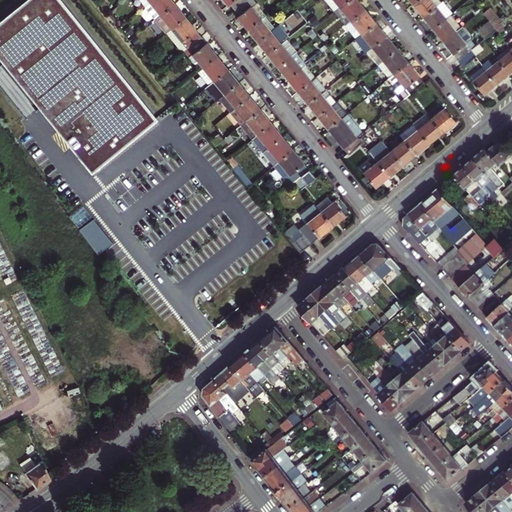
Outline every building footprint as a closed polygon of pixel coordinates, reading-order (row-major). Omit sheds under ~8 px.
[(155,121),(57,0),(20,0),(0,16),(0,64),(2,63),(46,117),(91,174),(102,165),(155,121)] [(146,0),(141,4),(151,17),(156,13),(146,0)] [(146,0),(156,13),(170,2),(168,0),(146,0)] [(236,14),(233,16),(238,21),(244,29),(257,18),(246,5),(251,1),(250,0),(240,0),(231,7),(236,14)] [(336,5),(331,0),(329,0),(326,3),(331,9),(336,6),(336,5)] [(342,0),(336,5),(336,6),(346,19),(361,7),(356,1),(355,0),(342,0)] [(433,5),(429,0),(412,0),(409,3),(414,9),(416,12),(419,16),(433,5)] [(438,0),(433,5),(419,16),(423,21),(429,28),(442,17),(447,13),(449,11),(439,0),(438,0)] [(471,0),(478,8),(485,17),(486,19),(493,14),(485,3),(483,4),(479,0),(471,0)] [(257,18),(262,14),(251,1),(246,5),(257,18)] [(176,9),(170,2),(156,13),(151,17),(151,18),(162,31),(167,27),(181,16),(176,9)] [(331,9),(329,11),(340,24),(346,19),(336,6),(331,9)] [(361,7),(346,19),(357,32),(372,21),(367,14),(361,7)] [(452,29),(457,25),(447,13),(442,17),(452,29)] [(267,31),(272,27),(262,14),(257,18),(267,31)] [(494,29),(500,24),(493,14),(486,19),(492,27),(494,29)] [(167,27),(172,32),(165,37),(176,51),(180,48),(182,46),(197,34),(189,25),(181,16),(167,27)] [(452,29),(442,17),(429,28),(432,32),(438,40),(452,29)] [(485,17),(473,27),(481,37),(492,27),(486,19),(485,17)] [(257,18),(244,29),(249,35),(254,41),(267,31),(257,18)] [(351,37),(357,32),(346,19),(340,24),(351,37)] [(372,21),(357,32),(368,47),(384,35),(378,28),(372,21)] [(272,27),(267,31),(254,41),(260,48),(264,54),(284,38),(288,35),(277,22),(272,27)] [(457,25),(452,29),(467,48),(472,44),(466,37),(467,34),(458,24),(457,25)] [(167,27),(162,31),(161,32),(165,37),(172,32),(167,27)] [(308,29),(305,32),(309,38),(313,35),(308,29)] [(447,50),(454,59),(467,48),(452,29),(438,40),(447,50)] [(357,32),(351,37),(363,52),(368,47),(357,32)] [(197,34),(182,46),(191,57),(199,66),(213,55),(205,45),(197,34)] [(509,50),(511,53),(511,34),(503,42),(506,45),(509,50)] [(389,41),(384,35),(368,47),(379,61),(395,48),(389,41)] [(284,38),(264,54),(270,61),(275,66),(292,52),(294,51),(284,38)] [(472,44),(467,48),(472,53),(480,46),(475,41),(472,44)] [(509,50),(506,45),(493,55),(497,60),(509,50)] [(191,57),(182,46),(180,48),(189,59),(191,57)] [(374,65),(379,61),(368,47),(363,52),(374,65)] [(390,73),(405,61),(400,55),(395,48),(379,61),(390,73)] [(472,53),(467,48),(454,59),(458,65),(472,53)] [(511,69),(511,53),(509,50),(497,60),(508,73),(511,69)] [(305,60),(306,62),(317,53),(316,51),(305,60)] [(292,52),(275,66),(280,73),(285,79),(302,65),(292,52)] [(213,55),(199,66),(210,79),(224,68),(219,61),(213,55)] [(497,60),(493,55),(481,65),(485,70),(497,60)] [(502,78),(508,73),(497,60),(485,70),(495,83),(502,78)] [(379,61),(374,65),(384,78),(390,73),(379,61)] [(405,61),(390,73),(384,78),(395,92),(401,88),(406,94),(421,82),(413,71),(405,61)] [(302,65),(285,79),(290,85),(295,92),(313,77),(302,65)] [(481,65),(468,76),(471,80),(485,70),(481,65)] [(199,66),(193,71),(203,84),(210,79),(199,66)] [(229,75),(224,68),(210,79),(220,92),(234,81),(229,75)] [(471,80),(482,94),(488,89),(495,83),(485,70),(471,80)] [(313,77),(295,92),(301,98),(306,104),(323,90),(313,77)] [(212,99),(214,97),(220,92),(210,79),(203,84),(201,86),(212,99)] [(231,106),(245,94),(240,88),(234,81),(220,92),(231,106)] [(406,94),(401,88),(395,92),(400,99),(406,94)] [(323,90),(306,104),(310,110),(315,116),(333,102),(323,90)] [(214,97),(225,111),(231,106),(220,92),(214,97)] [(251,101),(245,94),(231,106),(242,119),(256,107),(251,101)] [(333,102),(315,116),(320,122),(325,128),(343,114),(333,102)] [(231,106),(225,111),(235,124),(242,119),(231,106)] [(440,106),(426,117),(438,131),(446,125),(452,121),(440,106)] [(262,115),(256,107),(242,119),(235,124),(247,138),(267,121),(262,115)] [(409,122),(413,127),(426,117),(421,111),(408,122),(409,122)] [(343,114),(325,128),(333,139),(340,147),(353,137),(360,131),(345,112),(343,114)] [(413,127),(425,142),(432,137),(438,131),(426,117),(413,127)] [(273,128),(267,121),(247,138),(258,151),(278,135),(273,128)] [(413,127),(409,122),(395,133),(399,139),(413,127)] [(425,142),(413,127),(399,139),(412,153),(418,148),(425,142)] [(284,142),(278,135),(258,151),(269,165),(289,148),(284,142)] [(358,143),(353,137),(340,147),(345,154),(358,143)] [(511,152),(500,138),(494,142),(493,143),(484,151),(495,163),(496,165),(511,152)] [(404,159),(412,153),(399,139),(386,150),(397,164),(404,159)] [(391,170),(397,164),(386,150),(378,140),(364,151),(373,161),(384,175),(391,170)] [(296,158),(289,148),(269,165),(280,179),(285,174),(290,179),(291,178),(304,167),(296,158)] [(476,152),(471,157),(489,179),(496,187),(502,182),(489,167),(495,163),(484,151),(482,148),(476,152)] [(227,154),(223,157),(229,165),(234,161),(227,154)] [(496,197),(485,183),(489,179),(471,157),(466,161),(461,165),(482,190),(486,194),(491,200),(496,197)] [(377,180),(384,175),(373,161),(360,171),(371,185),(377,180)] [(486,194),(482,190),(461,165),(457,169),(451,174),(467,193),(462,197),(470,208),(486,194)] [(311,175),(304,167),(291,178),(297,186),(311,175)] [(426,195),(417,203),(431,218),(437,226),(453,244),(470,228),(462,219),(449,230),(443,223),(456,212),(435,188),(426,195)] [(326,194),(312,204),(317,210),(330,199),(326,194)] [(333,202),(330,199),(317,210),(328,224),(336,218),(342,213),(341,212),(333,202)] [(337,199),(333,202),(341,212),(345,209),(337,199)] [(328,224),(317,210),(312,204),(311,202),(297,213),(303,221),(297,226),(292,221),(281,230),(297,250),(318,232),(328,224)] [(397,220),(411,235),(420,228),(426,235),(437,226),(431,218),(417,203),(409,210),(397,220)] [(69,217),(78,228),(92,216),(83,206),(69,217)] [(99,254),(104,251),(113,243),(93,219),(80,230),(99,254)] [(459,251),(468,260),(484,245),(474,233),(457,249),(459,251)] [(493,237),(485,244),(493,255),(502,247),(493,237)] [(376,242),(371,243),(365,247),(358,253),(378,277),(380,279),(391,269),(396,274),(401,270),(376,242)] [(454,245),(435,261),(441,267),(451,258),(459,251),(457,249),(454,245)] [(468,260),(459,251),(451,258),(455,263),(459,268),(465,263),(468,260)] [(378,277),(358,253),(354,257),(350,260),(370,284),(378,277)] [(451,258),(441,267),(445,272),(455,263),(451,258)] [(370,284),(350,260),(346,264),(342,267),(364,291),(364,292),(372,285),(370,284)] [(459,268),(449,277),(458,286),(473,272),(476,269),(468,260),(465,263),(459,268)] [(445,272),(449,277),(459,268),(455,263),(445,272)] [(477,268),(473,272),(458,286),(462,291),(467,296),(482,282),(492,273),(483,263),(477,268)] [(339,270),(335,273),(347,286),(350,284),(359,295),(364,291),(342,267),(339,270)] [(347,286),(335,273),(332,275),(327,279),(344,299),(349,304),(353,300),(344,289),(347,286)] [(344,299),(327,279),(324,283),(320,286),(337,305),(344,299)] [(482,282),(467,296),(471,300),(477,306),(492,292),(482,282)] [(334,307),(337,305),(320,286),(316,289),(312,292),(333,317),(339,313),(334,307)] [(427,298),(421,291),(414,297),(420,304),(427,298)] [(333,317),(312,292),(309,295),(305,299),(323,321),(328,327),(336,320),(333,317)] [(501,302),(492,292),(477,306),(481,311),(486,316),(501,302)] [(430,301),(427,298),(420,304),(423,307),(430,301)] [(501,302),(486,316),(489,320),(493,324),(511,306),(511,304),(506,298),(501,302)] [(301,302),(297,306),(315,328),(323,321),(305,299),(301,302)] [(394,311),(402,305),(398,300),(390,307),(394,311)] [(511,306),(493,324),(496,328),(500,332),(511,320),(511,306)] [(386,318),(394,311),(390,307),(382,313),(386,318)] [(434,320),(436,323),(457,348),(462,344),(466,341),(443,315),(439,318),(438,317),(434,320)] [(511,320),(500,332),(503,335),(507,339),(511,333),(511,320)] [(328,327),(323,321),(315,328),(321,334),(328,327)] [(454,353),(458,349),(457,348),(436,323),(428,329),(433,335),(437,340),(451,356),(454,353)] [(270,329),(265,333),(287,359),(292,365),(301,358),(285,339),(274,326),(270,329)] [(405,332),(413,342),(418,348),(423,344),(410,329),(405,332)] [(428,339),(433,335),(428,329),(423,333),(428,339)] [(376,330),(368,336),(376,345),(384,339),(376,330)] [(287,359),(265,333),(261,336),(257,339),(280,366),(287,359)] [(437,340),(433,335),(428,339),(426,341),(430,347),(437,340)] [(250,345),(272,372),(280,366),(257,339),(254,342),(250,345)] [(437,340),(430,347),(442,361),(443,362),(446,359),(451,356),(437,340)] [(418,348),(423,353),(430,347),(426,341),(423,344),(418,348)] [(365,347),(361,342),(356,346),(360,351),(365,347)] [(435,367),(423,353),(418,348),(413,342),(406,348),(427,374),(431,371),(435,367)] [(345,354),(348,351),(341,343),(334,349),(340,356),(344,353),(345,354)] [(275,376),(272,372),(250,345),(246,348),(242,352),(254,366),(259,372),(264,377),(267,382),(275,376)] [(396,353),(398,355),(419,380),(423,377),(427,374),(406,348),(404,347),(396,353)] [(430,347),(423,353),(435,367),(439,364),(442,361),(430,347)] [(235,358),(247,372),(254,366),(242,352),(239,355),(235,358)] [(378,372),(382,378),(387,374),(383,368),(371,354),(366,359),(378,372)] [(395,367),(400,373),(412,387),(415,384),(419,380),(398,355),(390,361),(395,367)] [(266,395),(252,378),(247,372),(235,358),(232,360),(227,364),(249,390),(259,401),(266,395)] [(464,385),(456,391),(451,394),(457,403),(466,396),(471,393),(495,370),(492,367),(490,364),(488,363),(464,385)] [(249,390),(227,364),(220,370),(212,377),(233,403),(249,390)] [(387,374),(392,370),(387,364),(383,368),(387,374)] [(259,372),(254,366),(247,372),(252,378),(255,375),(259,372)] [(387,374),(392,379),(400,373),(395,367),(392,370),(387,374)] [(466,396),(473,404),(477,400),(502,378),(499,375),(495,370),(471,393),(466,396)] [(255,375),(260,381),(264,377),(259,372),(255,375)] [(392,379),(387,374),(382,378),(378,372),(375,375),(376,376),(384,386),(392,379)] [(409,391),(413,388),(412,387),(400,373),(392,379),(405,394),(409,391)] [(376,376),(368,383),(389,407),(392,403),(396,400),(384,386),(376,376)] [(206,382),(201,386),(201,394),(230,433),(240,425),(232,414),(238,409),(233,403),(212,377),(206,382)] [(484,407),(489,403),(508,385),(506,382),(502,378),(477,400),(473,404),(471,405),(477,413),(484,407)] [(392,379),(384,386),(396,400),(397,401),(401,397),(405,394),(392,379)] [(490,415),(494,412),(511,394),(511,388),(508,385),(489,403),(492,407),(487,411),(490,415)] [(330,394),(325,388),(317,395),(322,400),(330,394)] [(298,403),(306,397),(303,393),(295,399),(298,403)] [(511,394),(494,412),(490,415),(498,423),(511,409),(511,394)] [(314,407),(322,400),(317,395),(310,401),(314,407)] [(314,407),(310,401),(306,397),(298,403),(307,413),(314,407)] [(369,470),(384,458),(380,453),(369,440),(360,429),(350,418),(340,406),(335,400),(321,411),(369,470)] [(500,435),(511,423),(511,409),(498,423),(493,427),(500,435)] [(292,411),(284,416),(291,424),(298,418),(292,411)] [(446,411),(440,416),(447,424),(452,420),(454,418),(446,411)] [(291,424),(284,416),(276,422),(283,430),(291,424)] [(446,477),(461,466),(423,419),(409,430),(414,437),(423,448),(432,460),(442,472),(446,477)] [(452,420),(447,424),(454,431),(459,427),(452,420)] [(266,441),(269,445),(277,439),(282,436),(277,430),(265,440),(266,441)] [(254,463),(256,467),(281,448),(283,446),(277,439),(269,445),(265,448),(251,459),(254,463)] [(474,442),(469,446),(476,454),(482,450),(474,442)] [(281,448),(256,467),(259,470),(263,475),(287,456),(281,448)] [(293,464),(287,456),(263,475),(266,479),(269,483),(293,464)] [(42,484),(50,479),(45,470),(41,462),(25,473),(34,490),(42,484)] [(299,472),(293,464),(269,483),(272,487),(275,491),(299,472)] [(496,477),(511,496),(511,480),(504,471),(500,474),(496,477)] [(299,472),(275,491),(278,494),(281,499),(303,482),(306,480),(299,472)] [(489,484),(507,506),(511,501),(511,496),(496,477),(493,480),(489,484)] [(303,482),(281,499),(284,503),(288,507),(309,490),(303,482)] [(481,489),(499,511),(505,511),(510,509),(507,506),(489,484),(489,483),(485,486),(481,489)] [(312,488),(309,490),(288,507),(291,511),(298,511),(318,496),(312,488)] [(473,496),(486,511),(499,511),(481,489),(477,492),(473,496)] [(428,511),(425,508),(414,495),(410,490),(395,502),(400,508),(401,509),(403,511),(428,511)] [(315,511),(325,505),(318,496),(298,511),(315,511)] [(486,511),(473,496),(470,499),(466,502),(473,511),(486,511)]
